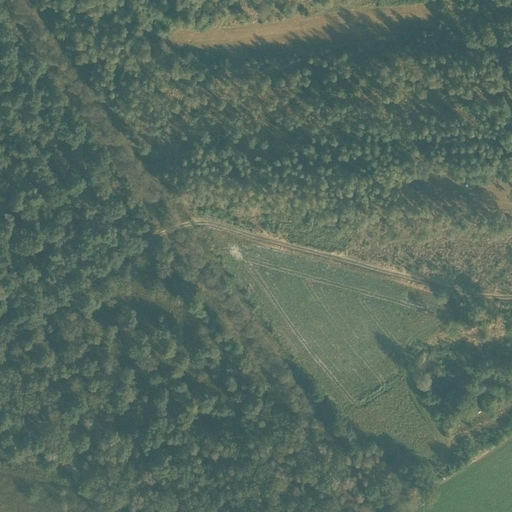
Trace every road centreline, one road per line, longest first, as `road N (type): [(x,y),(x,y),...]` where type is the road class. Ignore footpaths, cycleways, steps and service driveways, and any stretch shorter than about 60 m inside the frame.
road 1 (track): [(0,344),(163,226),(209,219),(450,288),(511,296)]
road 2 (track): [(2,0),(163,226)]
road 3 (track): [(99,511),(0,370)]
